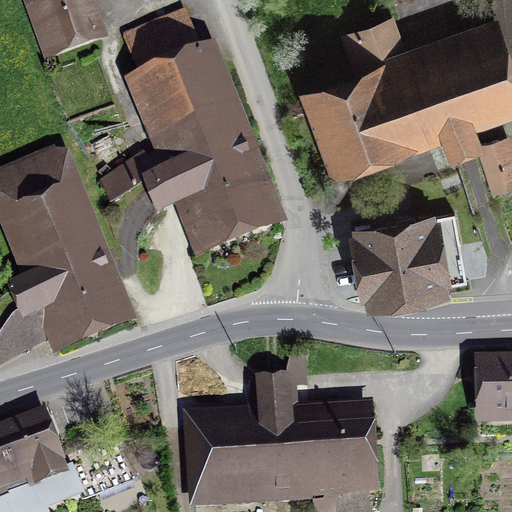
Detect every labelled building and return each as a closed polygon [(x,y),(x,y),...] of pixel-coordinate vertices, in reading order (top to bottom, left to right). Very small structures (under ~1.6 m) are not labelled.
[(97,0),(24,0),(45,58),(110,35),(97,0)] [(453,154),(478,144),(486,136),(477,113),(511,102),(511,0),(492,0),(492,32),(409,61),(393,11),(342,31),(354,61),(300,81),(331,170),(414,138),(422,144),(445,136),(453,154)] [(197,254),(288,216),(213,38),(202,43),(187,6),(124,33),(139,69),(124,75),(161,163),(144,170),(160,209),(176,203),(197,254)] [(511,131),(510,127),(486,136),(478,144),(494,189),(511,182),(511,131)] [(0,220),(18,264),(42,264),(8,279),(25,315),(46,306),(43,329),(54,350),(137,317),(70,149),(52,145),(0,165),(0,220)] [(442,207),(356,220),(368,299),(454,286),(442,207)] [(511,357),(474,359),(475,425),(511,424),(511,357)] [(295,370),(257,371),(259,403),(183,407),(188,502),(380,492),(376,398),(297,401),(295,370)] [(32,484),(35,482),(69,467),(65,459),(66,445),(45,405),(0,422),(0,487),(28,476),(32,484)] [(317,501),(317,511),(348,511),(348,500),(317,501)]
